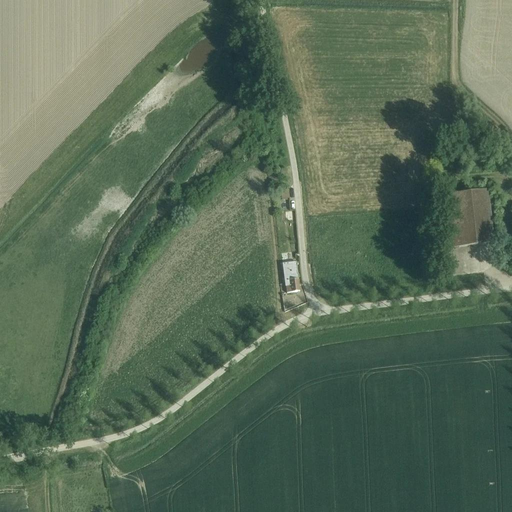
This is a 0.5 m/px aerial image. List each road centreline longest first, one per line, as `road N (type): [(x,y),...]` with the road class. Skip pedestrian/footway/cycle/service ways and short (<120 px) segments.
road 1 (unclassified): [(316,313),(276,330),(142,428),(0,459)]
road 2 (track): [(0,237),(190,36),(220,22),(265,22)]
road 3 (unclassified): [(316,313),(260,0)]
road 4 (unclassified): [(511,290),(316,313)]
road 5 (track): [(511,141),(457,84),(455,0)]
